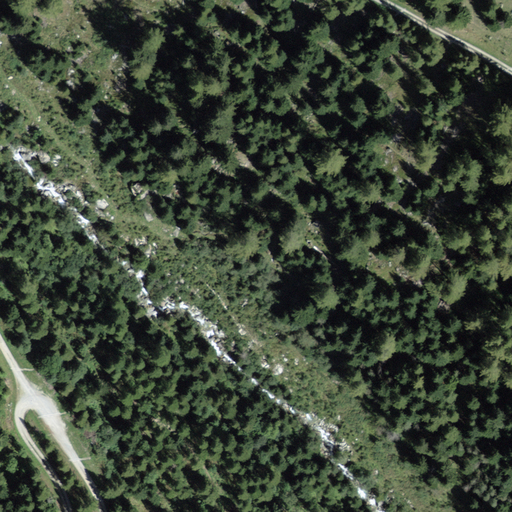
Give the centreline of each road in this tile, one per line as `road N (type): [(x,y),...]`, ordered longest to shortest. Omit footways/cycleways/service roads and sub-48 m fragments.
road 1 (track): [(0,336),(104,511)]
road 2 (track): [(68,511),(19,422),(22,382)]
road 3 (track): [(385,0),(511,62)]
